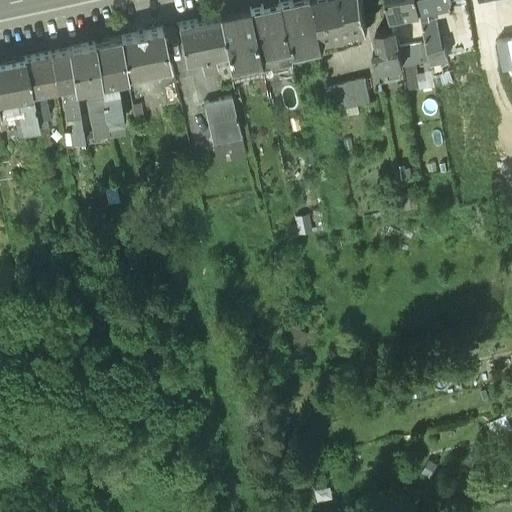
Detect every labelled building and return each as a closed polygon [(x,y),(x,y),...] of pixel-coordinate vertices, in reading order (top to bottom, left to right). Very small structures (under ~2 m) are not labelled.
[(308,0),(300,0),(292,2),(292,0),(277,0),(279,5),(287,42),(288,45),(317,38),(317,37),(308,0)] [(364,0),(308,0),(317,37),(369,25),(364,0)] [(420,0),(389,0),(392,11),(414,7),(415,12),(422,10),(420,0)] [(420,0),(422,10),(429,45),(442,42),(442,41),(437,12),(452,9),(450,0),(420,0)] [(279,5),(263,9),(262,3),(249,6),(249,9),(258,48),(287,42),(279,5)] [(249,9),(233,12),(233,10),(218,13),(225,47),(228,62),(259,55),(258,48),(249,9)] [(218,13),(177,22),(184,56),(199,53),(202,65),(216,62),(214,50),(225,47),(218,13)] [(397,25),(377,28),(380,46),(376,47),(379,64),(403,59),(400,42),(397,25)] [(157,26),(119,35),(125,72),(169,61),(161,26),(157,26)] [(511,34),(498,38),(504,64),(511,62),(511,34)] [(119,35),(94,41),(101,85),(116,83),(115,74),(125,72),(119,35)] [(423,38),(400,42),(403,59),(426,55),(423,38)] [(101,85),(94,41),(0,60),(0,125),(1,125),(0,120),(0,102),(3,102),(2,95),(6,94),(7,103),(3,109),(6,124),(21,121),(15,92),(21,91),(26,116),(48,112),(43,86),(67,81),(70,100),(75,100),(74,95),(76,95),(74,83),(85,81),(92,126),(122,120),(116,83),(101,85)] [(442,42),(429,45),(434,70),(446,67),(442,54),(448,53),(446,41),(442,41),(442,42)] [(366,73),(327,82),(331,105),(371,96),(366,73)] [(231,91),(202,98),(215,156),(245,149),(231,91)]
